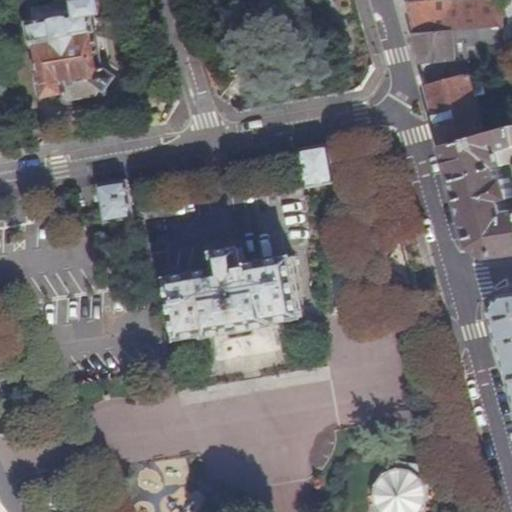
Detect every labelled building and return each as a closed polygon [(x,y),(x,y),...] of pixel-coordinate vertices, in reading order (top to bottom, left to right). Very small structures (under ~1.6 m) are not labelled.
[(104,10),(102,0),(79,0),(78,0),(80,13),(37,21),(33,21),(44,92),(67,89),(67,92),(76,98),(99,93),(105,85),(107,86),(115,75),(104,65),(95,12),(104,10)] [(71,0),(66,0),(34,6),(37,21),(80,13),(78,0),(72,1),(71,0)] [(511,0),(411,0),(407,0),(425,63),(468,57),(511,52),(511,0)] [(468,57),(425,63),(448,145),(490,133),(468,57)] [(494,255),(511,253),(511,209),(510,210),(507,199),(511,197),(511,181),(511,177),(506,179),(502,165),(511,163),(507,149),(511,147),(511,127),(490,133),(448,145),(477,244),(494,255)] [(303,148),(310,185),(338,180),(332,143),(303,148)] [(100,221),(135,215),(129,179),(101,184),(102,189),(95,190),(100,221)] [(280,320),(307,315),(296,255),(247,264),(244,246),(217,251),(220,268),(172,276),(183,336),(210,332),(210,334),(281,322),(280,320)] [(511,293),(507,294),(496,311),(511,368),(511,293)] [(286,323),(278,325),(280,333),(288,332),(286,323)] [(215,335),(217,357),(277,350),(275,329),(215,335)] [(390,463),(393,469),(399,468),(405,467),(411,469),(417,471),(422,475),(426,480),(429,485),(429,487),(436,482),(421,462),(418,462),(394,461),(390,463)] [(405,467),(399,468),(393,469),(387,472),(383,477),(379,482),(377,488),(376,494),(377,500),(379,506),(382,511),(383,511),(422,511),(425,509),(428,504),(430,498),(430,491),(429,487),(429,485),(426,480),(422,475),(417,471),(411,469),(405,467)]
